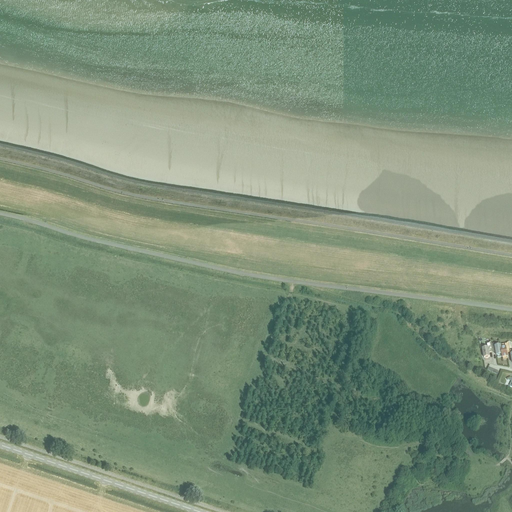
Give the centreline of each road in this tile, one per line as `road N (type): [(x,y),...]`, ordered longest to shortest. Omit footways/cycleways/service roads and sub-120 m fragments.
road 1 (unclassified): [(511,309),(255,276),(0,213)]
road 2 (secondary): [(199,511),(0,446)]
